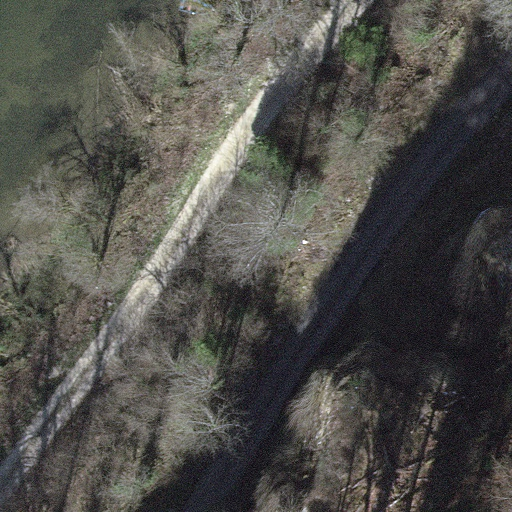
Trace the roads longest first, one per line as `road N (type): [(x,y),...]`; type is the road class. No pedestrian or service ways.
road 1 (track): [(0,455),(224,141),(344,0)]
road 2 (unclassified): [(196,511),(360,248),(511,75)]
